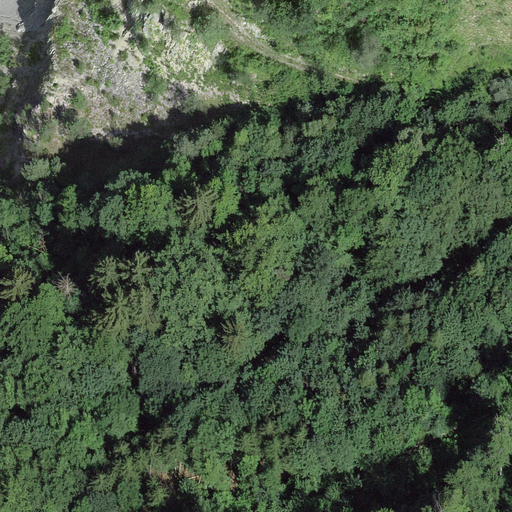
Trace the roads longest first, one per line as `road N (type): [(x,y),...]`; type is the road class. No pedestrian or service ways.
road 1 (track): [(511,249),(242,401),(165,429),(0,443)]
road 2 (track): [(263,511),(511,402)]
